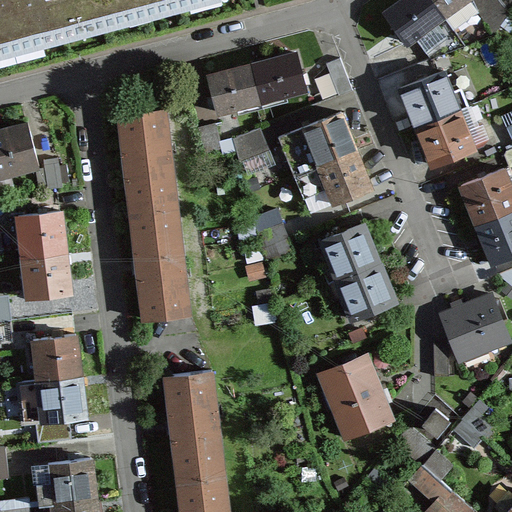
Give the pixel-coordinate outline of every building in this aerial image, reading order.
[(0,0),(0,45),(1,50),(25,43),(23,34),(41,29),(44,39),(86,27),(83,18),(102,13),(104,22),(124,17),(121,9),(140,4),(142,12),(161,7),(159,0),(179,0),(180,2),(188,0),(0,0)] [(434,0),(401,0),(386,11),(408,42),(416,36),(445,15),(434,0)] [(434,0),(445,15),(465,0),(434,0)] [(471,0),(495,33),(504,20),(489,0),(471,0)] [(511,0),(489,0),(504,20),(511,8),(511,0)] [(432,58),(467,45),(445,15),(416,36),(432,58)] [(297,52),(253,64),(262,99),(307,88),(297,52)] [(353,90),(340,57),(326,63),(340,96),(353,90)] [(253,64),(208,76),(218,111),(262,99),(253,64)] [(401,87),(417,125),(468,104),(457,77),(449,81),(444,69),(401,87)] [(417,125),(433,164),(475,146),(473,141),(466,125),(475,121),(468,104),(417,125)] [(120,113),(132,215),(178,209),(165,108),(120,113)] [(279,135),(295,174),(357,149),(341,110),(279,135)] [(482,137),(475,121),(466,125),(473,141),(482,137)] [(0,129),(0,174),(39,165),(28,122),(0,129)] [(216,122),(199,127),(206,152),(223,147),(216,122)] [(233,137),(240,162),(269,151),(258,127),(233,137)] [(329,187),(335,202),(372,187),(357,149),(295,174),(304,197),(329,187)] [(59,156),(44,158),(49,188),(63,185),(59,156)] [(461,184),(477,222),(511,207),(511,186),(509,179),(504,167),(461,184)] [(237,183),(231,184),(233,194),(239,193),(237,183)] [(511,207),(477,222),(492,261),(511,253),(511,207)] [(132,215),(145,318),(190,313),(178,209),(132,215)] [(18,215),(23,254),(66,249),(62,210),(18,215)] [(259,232),(263,247),(288,236),(282,222),(259,232)] [(322,264),(329,281),(379,260),(364,222),(321,240),(326,250),(314,255),(318,265),(322,264)] [(288,236),(263,247),(269,261),(295,250),(288,236)] [(248,250),(260,247),(258,237),(243,240),(246,251),(248,250)] [(263,258),(260,247),(248,250),(250,261),(263,258)] [(23,254),(28,297),(71,292),(66,249),(23,254)] [(348,305),(353,316),(395,299),(379,260),(329,281),(339,308),(348,305)] [(263,261),(252,265),(256,275),(267,271),(263,261)] [(511,283),(509,281),(502,288),(511,296),(511,283)] [(258,290),(260,302),(271,300),(269,288),(258,290)] [(492,292),(443,312),(462,358),(511,339),(492,292)] [(0,320),(10,319),(7,300),(0,300),(0,320)] [(272,305),(263,307),(265,316),(274,315),(272,305)] [(10,319),(0,320),(0,341),(13,340),(10,319)] [(270,320),(247,324),(249,335),(272,331),(270,320)] [(34,337),(39,378),(81,374),(76,332),(34,337)] [(449,342),(434,343),(434,375),(450,375),(449,342)] [(368,353),(319,373),(346,436),(394,417),(368,353)] [(167,374),(177,476),(223,472),(213,370),(167,374)] [(18,381),(23,422),(36,421),(69,416),(86,414),(81,374),(39,378),(18,381)] [(288,396),(291,412),(303,410),(300,394),(288,396)] [(437,408),(425,420),(438,433),(450,420),(437,408)] [(304,411),(291,413),(294,429),(307,427),(304,411)] [(72,438),(69,416),(36,421),(38,442),(72,438)] [(473,447),(483,436),(462,417),(453,427),(473,447)] [(511,446),(511,442),(492,426),(483,436),(504,455),(511,446)] [(435,450),(423,462),(452,488),(463,475),(435,450)] [(96,498),(91,457),(49,462),(51,480),(37,482),(40,504),(54,502),(96,498)] [(423,462),(411,476),(439,500),(428,511),(467,511),(473,506),(452,488),(423,462)] [(177,476),(181,511),(227,511),(223,472),(177,476)] [(502,511),(511,511),(511,492),(508,489),(498,500),(506,508),(502,511)] [(0,499),(1,509),(10,508),(31,505),(29,496),(0,499)] [(97,511),(96,498),(54,502),(55,511),(97,511)]
